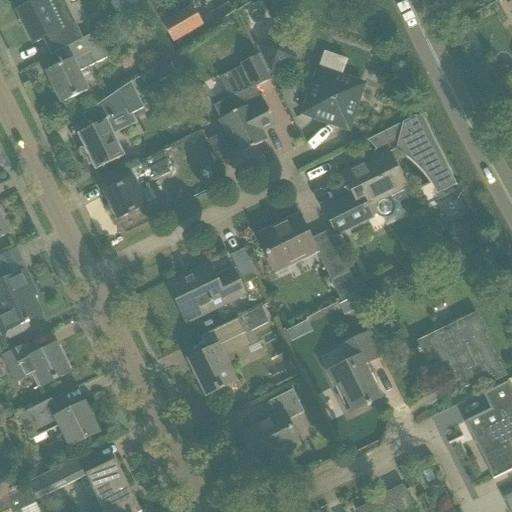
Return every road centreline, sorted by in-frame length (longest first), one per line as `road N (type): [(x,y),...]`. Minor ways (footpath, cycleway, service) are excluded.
road 1 (residential): [(200,511),(0,101)]
road 2 (residential): [(264,511),(426,437),(466,503)]
road 3 (tertiary): [(511,218),(406,0)]
road 4 (unknown): [(89,284),(299,184)]
